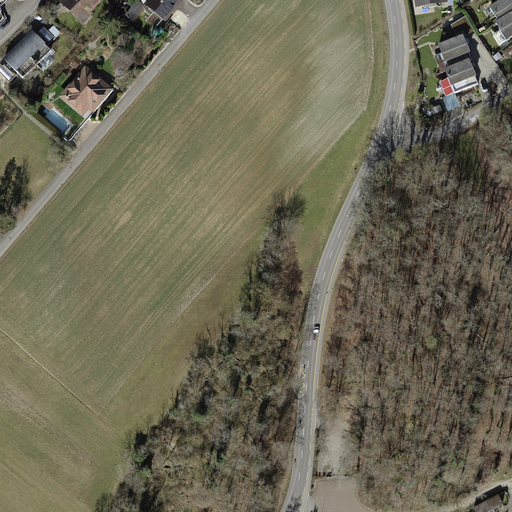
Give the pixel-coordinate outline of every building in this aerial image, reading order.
[(65,0),(63,3),(83,22),(91,14),(89,12),(101,0),(65,0)] [(182,1),(179,0),(153,0),(148,6),(165,21),(182,1)] [(511,0),(504,0),(491,8),(500,22),(511,14),(511,0)] [(127,14),(131,19),(142,6),(137,3),(127,14)] [(508,41),(511,37),(511,14),(500,22),(497,24),(508,41)] [(466,17),(452,26),(458,35),(464,31),(467,36),(475,31),(466,17)] [(52,52),(33,33),(19,47),(38,66),(52,52)] [(463,37),(440,46),(449,69),(470,61),(473,60),(463,37)] [(38,66),(19,47),(6,60),(24,79),(38,66)] [(449,79),(442,82),(448,97),(479,85),(470,61),(449,69),(446,71),(449,79)] [(110,90),(86,70),(64,97),(76,108),(85,98),(87,97),(97,106),(110,90)] [(499,495),(475,507),(477,511),(489,511),(504,505),(499,495)]
